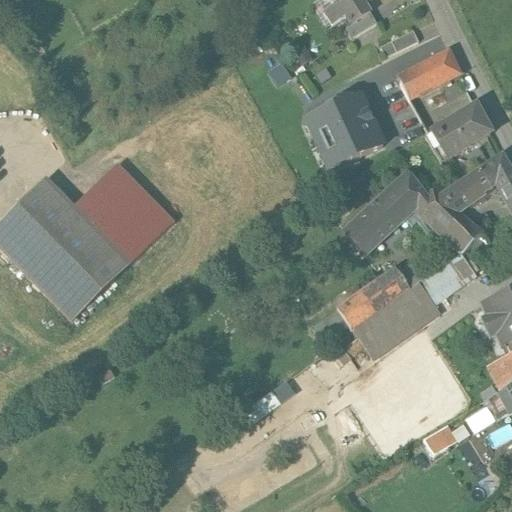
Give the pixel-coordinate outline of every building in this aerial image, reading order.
[(145,0),(133,0),(102,17),(110,31),(150,9),(145,0)] [(300,0),(298,2),(329,41),(347,28),(330,7),(338,0),(300,0)] [(391,0),(373,0),(378,11),(392,3),(391,0)] [(393,3),(365,18),(375,37),(403,22),(393,3)] [(364,18),(347,28),(329,41),(323,47),(332,60),(350,50),(375,37),(364,18)] [(332,60),(319,68),(326,81),(339,73),(344,82),(364,70),(350,50),(332,60)] [(406,88),(374,104),(379,115),(412,99),(406,88)] [(309,155),(330,139),(300,100),(279,116),(309,155)] [(441,109),(390,135),(393,141),(402,158),(453,132),(441,109)] [(273,142),(287,133),(277,118),(263,127),(273,142)] [(322,168),(305,176),(315,197),(309,199),(309,200),(315,198),(328,226),(376,204),(353,154),(340,160),(339,157),(320,166),(322,168)] [(468,164),(418,194),(434,221),(483,191),(468,164)] [(511,272),(511,246),(495,213),(480,223),(489,241),(508,275),(511,272)] [(480,223),(434,255),(448,268),(489,241),(480,223)] [(434,255),(426,248),(403,224),(335,283),(361,312),(408,268),(454,311),(455,312),(459,307),(474,292),(448,268),(434,255)] [(127,322),(42,236),(0,277),(0,307),(70,378),(127,322)] [(368,371),(344,388),(364,413),(430,367),(426,362),(469,332),(455,312),(454,311),(431,327),(402,347),(368,371)] [(394,335),(388,327),(355,351),(368,371),(402,347),(401,345),(412,337),(406,327),(394,335)] [(511,397),(511,344),(471,365),(492,407),(511,397)] [(511,430),(500,441),(511,464),(511,430)] [(255,473),(277,457),(267,444),(245,460),(255,473)] [(446,479),(453,493),(502,468),(490,446),(476,454),(480,461),(446,479)] [(432,487),(417,497),(428,511),(441,502),(432,487)]
